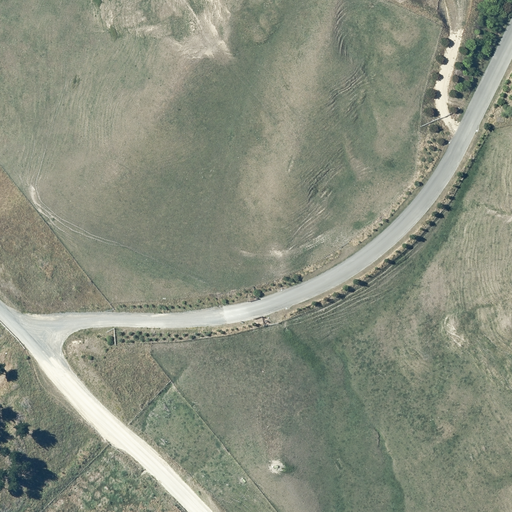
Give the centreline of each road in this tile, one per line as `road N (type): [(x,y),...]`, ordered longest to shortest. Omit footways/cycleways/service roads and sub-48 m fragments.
road 1 (track): [(511,43),(441,181),(369,253),(312,285),(229,314),(136,318),(19,340)]
road 2 (tertiary): [(0,322),(191,511)]
